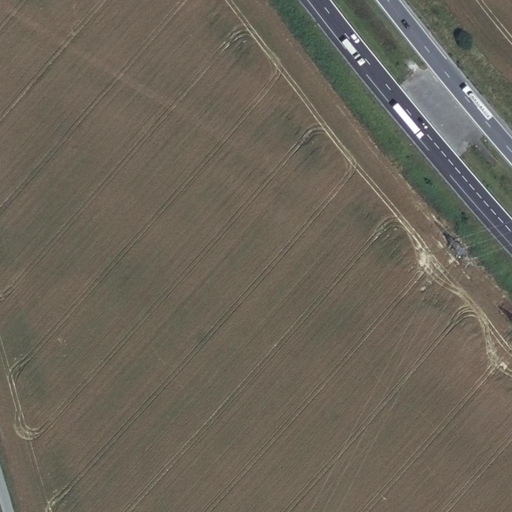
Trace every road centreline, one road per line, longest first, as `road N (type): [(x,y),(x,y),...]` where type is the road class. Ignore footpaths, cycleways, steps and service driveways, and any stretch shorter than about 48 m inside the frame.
road 1 (motorway): [(319,0),(511,231)]
road 2 (motorway): [(511,150),(387,0)]
